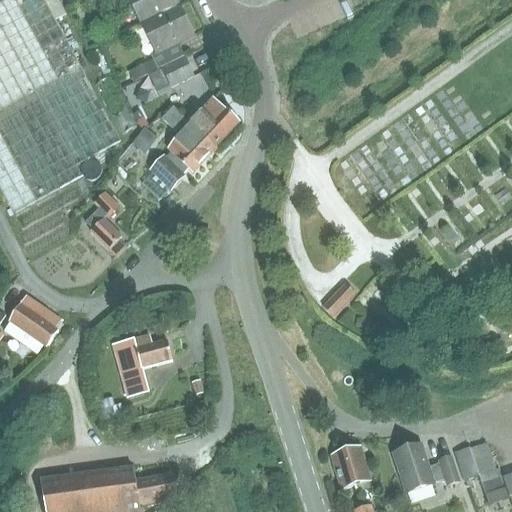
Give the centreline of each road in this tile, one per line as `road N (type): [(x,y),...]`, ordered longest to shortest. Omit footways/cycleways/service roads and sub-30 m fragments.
road 1 (unclassified): [(312,511),(239,262)]
road 2 (residential): [(239,262),(266,112),(248,34)]
road 3 (unclassified): [(0,421),(110,302)]
road 4 (unclassified): [(110,302),(208,191)]
road 5 (unclassified): [(110,302),(208,279),(239,262)]
